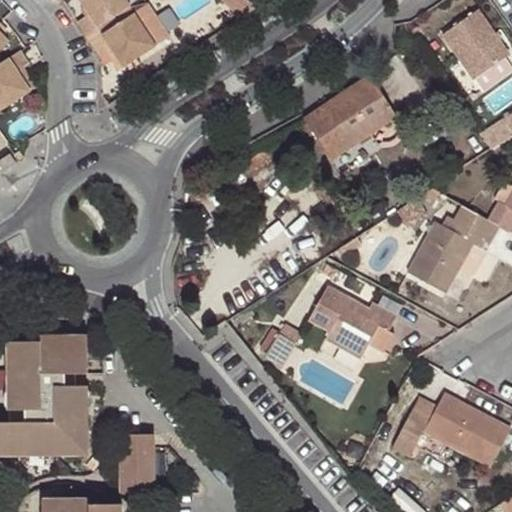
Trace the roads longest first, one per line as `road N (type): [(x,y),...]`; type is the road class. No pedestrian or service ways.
road 1 (residential): [(127,268),(322,511)]
road 2 (unclassified): [(147,186),(181,140),(377,0)]
road 3 (unclassified): [(317,0),(105,161)]
road 4 (residential): [(112,343),(132,392),(242,511)]
road 5 (residential): [(20,0),(40,19),(59,83),(59,130),(76,165)]
